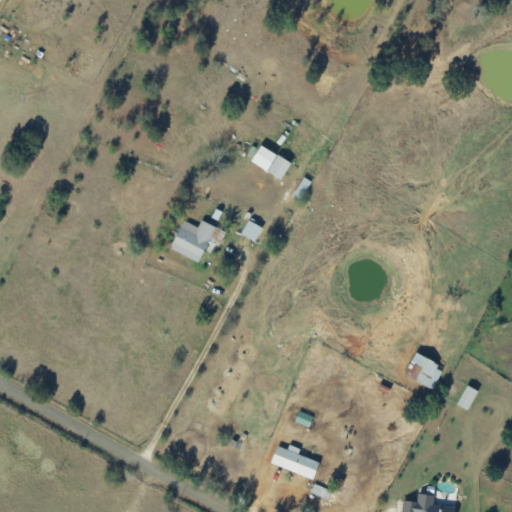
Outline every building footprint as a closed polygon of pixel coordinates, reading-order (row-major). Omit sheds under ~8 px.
[(291,161),(259,145),(250,163),(282,179),(291,161)] [(294,195),(302,199),(311,180),(302,177),(294,195)] [(199,262),(214,226),(201,220),(198,227),(183,220),(170,249),(199,262)] [(241,235),(255,241),(262,227),(247,220),(241,235)] [(432,389),(443,368),(415,354),(404,375),(432,389)] [(477,391),(466,385),(457,405),(468,410),(477,391)] [(319,462),(298,454),(300,449),(289,445),(287,450),(277,446),(271,463),(313,479),(319,462)] [(454,511),(455,506),(433,504),(434,496),(418,494),(417,502),(403,501),(401,511),(454,511)]
